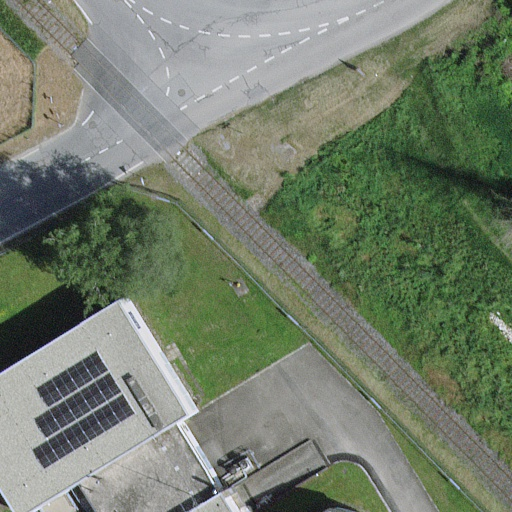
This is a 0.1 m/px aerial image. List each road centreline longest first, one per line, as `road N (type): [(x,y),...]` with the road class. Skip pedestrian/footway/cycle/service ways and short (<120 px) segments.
road 1 (unclassified): [(194,66),(139,121),(0,197)]
road 2 (unclassified): [(398,0),(194,66)]
